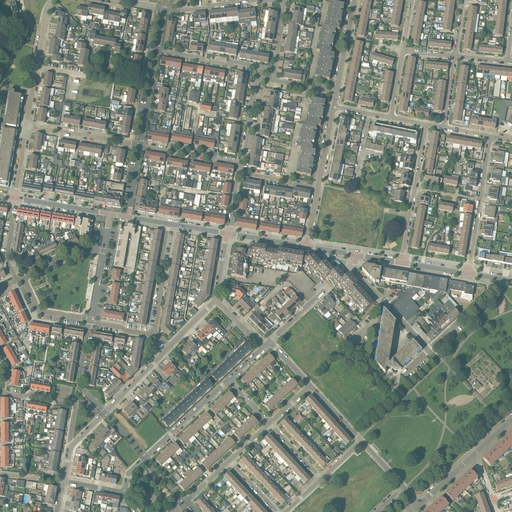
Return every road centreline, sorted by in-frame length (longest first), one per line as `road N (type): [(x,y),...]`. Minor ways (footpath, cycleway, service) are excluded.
road 1 (residential): [(125,492),(130,471),(228,379)]
road 2 (residential): [(73,445),(74,401),(0,390)]
